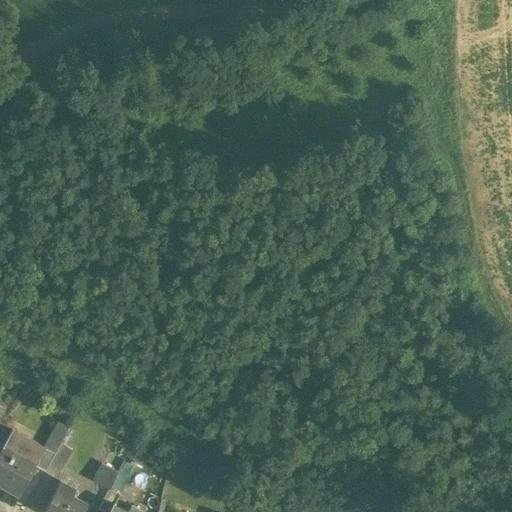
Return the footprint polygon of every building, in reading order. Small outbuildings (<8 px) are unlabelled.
[(5,412),(0,421),(0,440),(4,443),(5,442),(13,427),(18,419),(5,412)] [(43,449),(55,455),(61,443),(70,428),(59,422),(45,445),(43,449)] [(5,442),(37,460),(43,449),(45,445),(13,427),(5,442)] [(37,460),(5,442),(4,443),(0,450),(0,486),(18,496),(35,467),(38,460),(37,460)] [(74,451),(61,443),(55,455),(50,464),(62,471),(74,451)] [(38,460),(35,467),(45,472),(50,464),(55,455),(43,449),(37,460),(38,460)] [(93,482),(109,491),(111,487),(118,475),(101,466),(93,482)] [(75,492),(59,483),(43,511),(82,511),(86,506),(71,498),(75,492)] [(121,492),(111,487),(109,491),(102,501),(113,506),(114,506),(121,492)] [(112,507),(120,511),(144,511),(133,506),(136,500),(121,492),(114,506),(113,506),(112,507)] [(158,511),(161,501),(154,497),(145,511),(158,511)]
